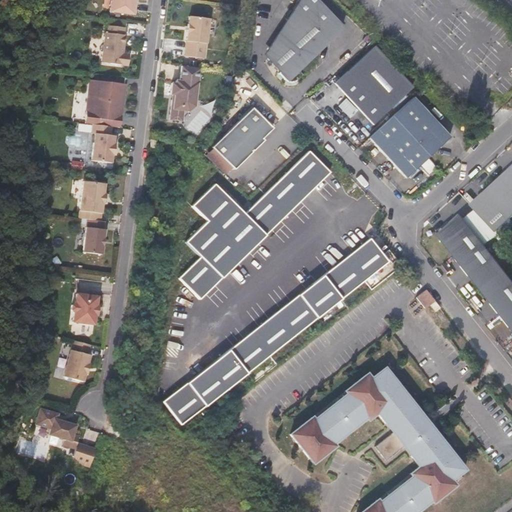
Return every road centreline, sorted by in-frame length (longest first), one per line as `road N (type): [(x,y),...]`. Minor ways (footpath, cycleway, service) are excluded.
road 1 (residential): [(156,0),(98,411)]
road 2 (unknown): [(302,106),(257,54),(279,0)]
